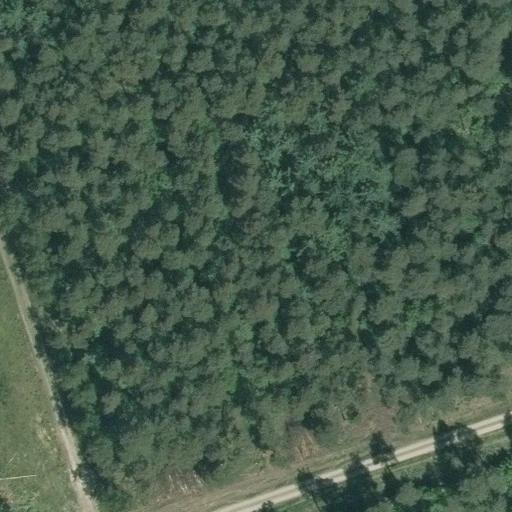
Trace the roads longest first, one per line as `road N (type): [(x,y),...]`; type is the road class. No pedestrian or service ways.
road 1 (track): [(511,419),(237,511)]
road 2 (track): [(93,511),(0,256)]
